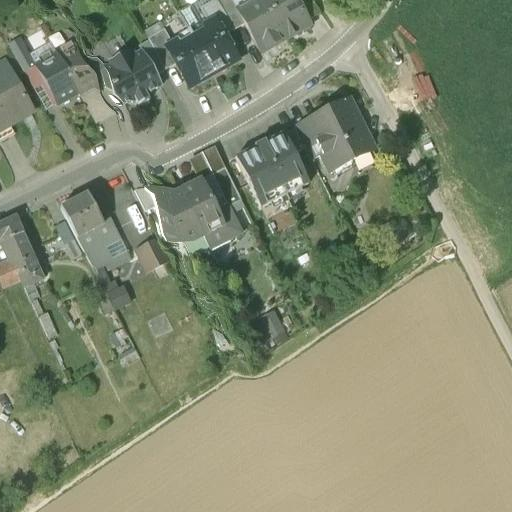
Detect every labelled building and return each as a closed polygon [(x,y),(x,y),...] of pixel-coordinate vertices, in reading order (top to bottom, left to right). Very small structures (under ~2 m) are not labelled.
[(215,0),(200,9),(208,24),(215,21),(225,37),(234,32),(223,11),(215,0)] [(230,0),(216,0),(215,0),(223,11),(234,32),(244,26),(236,11),(237,11),(230,0)] [(256,0),(237,11),(236,11),(244,26),(260,54),(284,40),(261,0),(256,0)] [(261,0),(284,40),(311,25),(308,21),(296,0),(295,0),(261,0)] [(320,15),(309,0),(296,0),(308,21),(320,15)] [(208,24),(204,27),(198,25),(188,31),(213,74),(234,62),(236,56),(225,37),(215,21),(208,24)] [(164,30),(148,40),(166,71),(177,65),(167,48),(173,45),(164,30)] [(213,74),(188,31),(179,36),(177,42),(173,45),(167,48),(177,65),(188,84),(193,85),(213,74)] [(132,58),(129,53),(109,64),(112,70),(103,75),(113,94),(123,110),(137,102),(139,107),(150,101),(147,96),(162,87),(142,52),(132,58)] [(103,75),(96,63),(85,70),(102,100),(113,94),(103,75)] [(14,68),(3,74),(18,101),(30,94),(14,68)] [(73,73),(52,85),(72,120),(73,123),(95,110),(73,73)] [(52,85),(50,83),(30,94),(51,132),(72,120),(52,85)] [(0,91),(0,147),(3,153),(27,139),(0,91)] [(346,103),(304,124),(321,156),(330,174),(336,177),(350,170),(352,163),(351,162),(372,152),(355,117),(354,118),(346,103)] [(95,110),(73,123),(90,151),(111,139),(95,110)] [(321,156),(304,124),(294,129),(310,162),(321,156)] [(293,130),(283,135),(293,155),(303,150),(293,130)] [(282,135),(264,144),(253,149),(254,150),(234,159),(259,210),(307,185),(282,135)] [(240,202),(224,170),(211,176),(221,198),(227,209),(240,202)] [(211,176),(200,182),(211,203),(221,198),(211,176)] [(200,182),(179,192),(202,239),(209,252),(228,242),(221,229),(223,228),(214,210),(215,206),(211,205),(211,203),(200,182)] [(179,192),(157,203),(181,249),(202,239),(179,192)] [(181,249),(157,203),(136,214),(160,260),(181,249)] [(146,235),(136,213),(125,219),(136,240),(146,235)] [(377,230),(391,250),(414,235),(400,214),(377,230)] [(79,222),(52,236),(68,266),(77,261),(94,252),(79,222)] [(7,245),(0,248),(0,265),(14,260),(7,245)] [(14,260),(0,265),(0,279),(4,288),(6,293),(7,293),(18,288),(20,293),(27,290),(25,285),(25,284),(14,260)] [(82,271),(77,261),(68,266),(84,296),(97,289),(88,272),(82,271)] [(148,267),(126,278),(138,302),(160,290),(148,267)] [(4,288),(0,289),(0,313),(14,308),(7,293),(6,293),(4,288)] [(273,300),(249,313),(266,342),(289,329),(273,300)] [(30,477),(53,455),(33,433),(10,455),(30,477)]
